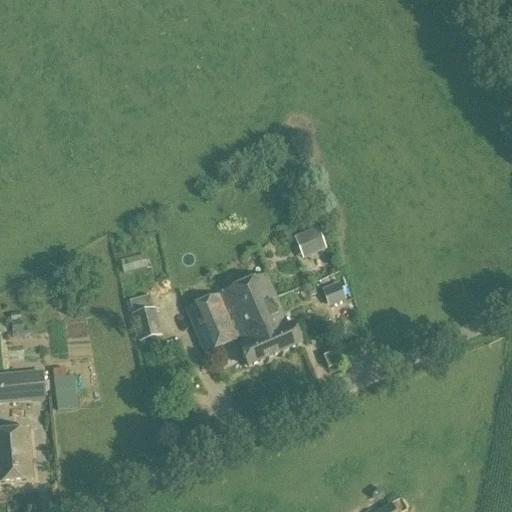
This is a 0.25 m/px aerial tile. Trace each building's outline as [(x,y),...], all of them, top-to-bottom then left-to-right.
[(317,230),(305,235),(314,257),(326,252),(317,230)] [(227,310),(273,291),(267,277),(222,296),(227,310)] [(325,310),(343,303),(337,287),(319,294),(325,310)] [(242,348),(289,327),(273,291),(227,310),(240,341),(242,348)] [(240,341),(227,310),(222,296),(186,311),(205,356),(240,341)] [(153,311),(150,298),(128,303),(132,317),(131,317),(138,345),(161,339),(154,311),(153,311)] [(292,326),(289,327),(242,348),(240,349),(249,369),(301,347),(292,326)] [(41,404),(44,403),(41,373),(0,376),(0,384),(0,389),(2,407),(20,405),(41,404)] [(0,483),(32,481),(29,431),(0,433),(0,483)] [(34,511),(32,499),(17,503),(19,511),(34,511)]
